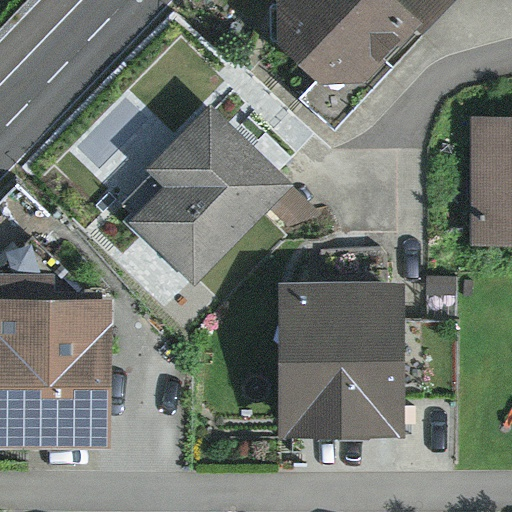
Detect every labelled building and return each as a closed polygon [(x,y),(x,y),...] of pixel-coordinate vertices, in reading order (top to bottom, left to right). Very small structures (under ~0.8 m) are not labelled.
[(369,0),(292,0),(265,29),(304,67),(369,0)] [(412,34),(376,0),(369,0),(304,67),(342,105),(412,34)] [(312,187),(232,101),(168,160),(186,180),(149,214),(211,281),(312,187)] [(511,115),(493,116),(493,239),(511,238),(511,115)] [(427,290),(309,288),(308,372),(332,372),(331,424),(425,426),(427,290)] [(11,296),(10,437),(145,438),(146,297),(11,296)]
